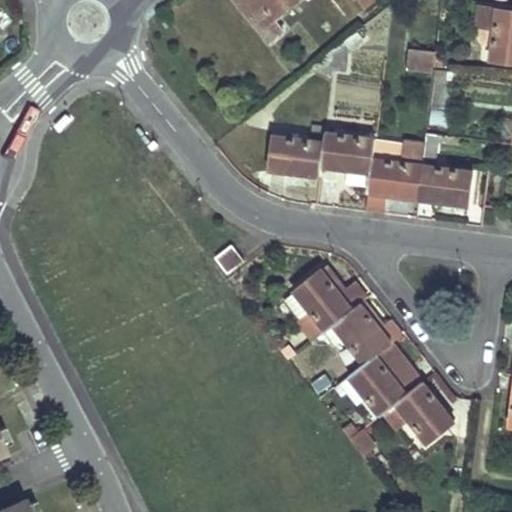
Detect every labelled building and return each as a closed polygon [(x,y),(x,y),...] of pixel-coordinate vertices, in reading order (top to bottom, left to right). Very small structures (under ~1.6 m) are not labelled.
[(235,0),(269,41),(283,28),(275,18),(297,0),(235,0)] [(333,0),(326,6),(342,28),(352,20),(336,0),(333,0)] [(511,8),(478,6),(477,24),(493,26),(490,58),(511,60),(511,8)] [(407,67),(433,70),(433,66),(435,51),(410,47),(407,67)] [(444,83),(434,82),(431,103),(441,104),(444,83)] [(318,173),(320,163),(324,130),(325,125),(312,123),(310,138),(273,133),(269,167),(318,173)] [(375,136),(324,130),(320,163),(370,169),(372,155),(375,136)] [(424,141),(417,196),(467,202),(472,168),(433,164),(437,132),(426,131),(424,141)] [(401,159),(404,139),(375,136),(372,155),(401,159)] [(380,192),(417,196),(424,141),(404,139),(401,159),(372,155),(370,169),(367,190),(380,192)] [(378,211),(380,192),(367,190),(365,210),(378,211)] [(215,255),(227,271),(243,259),(232,243),(215,255)] [(352,306),(341,292),(322,267),(294,288),(296,291),(285,300),(313,336),(323,328),(352,306)] [(365,296),(354,282),(341,292),(352,306),(360,300),(365,296)] [(344,336),(363,360),(391,339),(380,325),(360,300),(352,306),(323,328),(334,343),(344,336)] [(400,332),(389,318),(380,325),(391,339),(400,332)] [(383,410),(395,401),(406,392),(392,373),(407,361),(391,339),(363,360),(349,371),(351,375),(336,387),(342,394),(348,390),(358,403),(367,395),(380,412),(383,410)] [(422,380),(407,361),(392,373),(406,392),(422,380)] [(453,419),(422,380),(406,392),(395,401),(383,410),(395,425),(407,416),(426,440),(453,419)] [(349,436),(363,453),(375,444),(361,427),(349,436)] [(30,511),(24,498),(0,507),(0,511),(30,511)]
